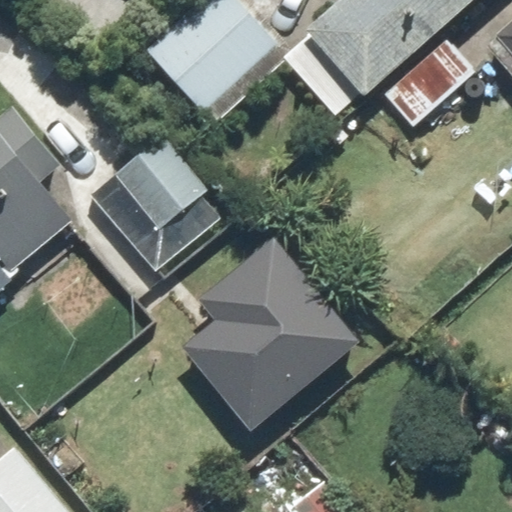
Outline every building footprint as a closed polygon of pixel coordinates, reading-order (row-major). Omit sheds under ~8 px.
[(412,131),(478,71),(442,32),(477,0),(334,0),(286,44),(245,0),(202,0),(145,52),(216,130),(282,70),(335,129),(376,92),(412,131)] [(511,18),(492,34),(511,57),(511,18)] [(0,287),(74,228),(40,186),(60,170),(11,109),(0,118),(0,287)] [(166,129),(81,198),(129,258),(145,245),(155,258),(177,240),(165,225),(213,186),(166,129)] [(349,331),(274,235),(188,301),(202,320),(170,345),(231,423),(349,331)] [(71,511),(0,443),(0,511),(71,511)] [(349,511),(321,476),(276,511),(349,511)]
